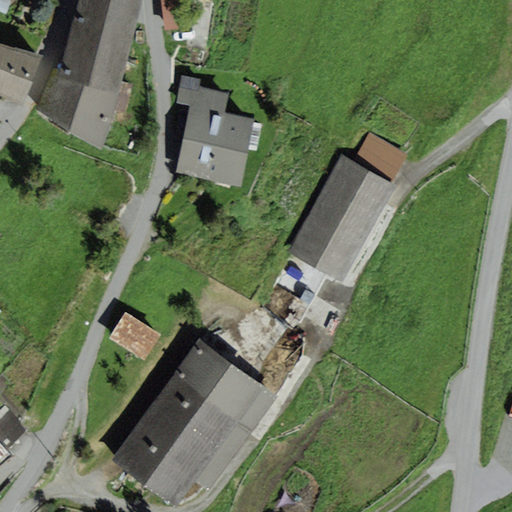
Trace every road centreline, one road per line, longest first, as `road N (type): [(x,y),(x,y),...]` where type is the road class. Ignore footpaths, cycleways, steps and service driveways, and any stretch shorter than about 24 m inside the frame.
road 1 (residential): [(8,511),(168,160),(154,0)]
road 2 (residential): [(459,511),(511,163)]
